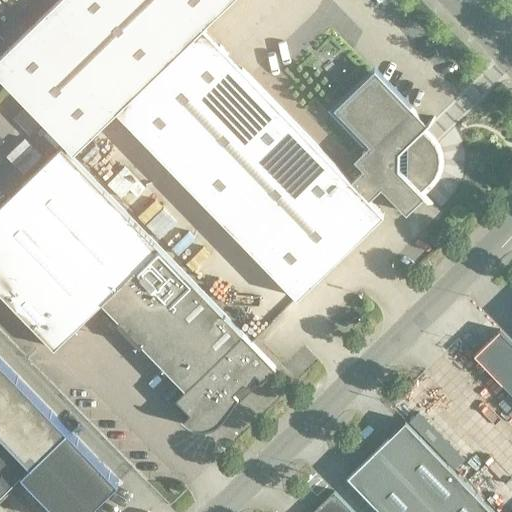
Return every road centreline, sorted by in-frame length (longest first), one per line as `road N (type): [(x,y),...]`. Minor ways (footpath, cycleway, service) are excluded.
road 1 (unclassified): [(218,511),(511,228)]
road 2 (unknown): [(211,511),(0,312)]
road 3 (unknown): [(404,334),(511,453)]
road 4 (unknown): [(411,231),(369,270),(420,318)]
